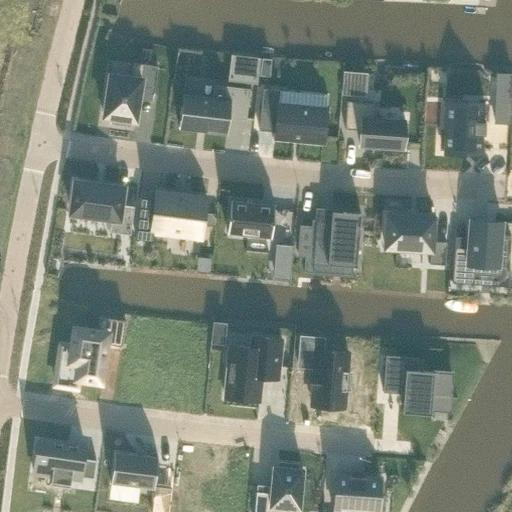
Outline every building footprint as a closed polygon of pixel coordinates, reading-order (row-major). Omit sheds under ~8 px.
[(247,83),(257,84),(260,55),(250,54),(247,83)] [(271,60),(262,59),(260,76),(269,76),(271,60)] [(130,77),(110,74),(103,117),(111,118),(110,122),(130,125),(130,121),(135,121),(139,91),(154,94),(158,66),(133,62),(130,77)] [(184,96),(180,128),(227,134),(228,118),(245,120),(249,90),(214,86),(212,99),(184,96)] [(280,91),(263,89),(259,131),(275,132),(274,139),(324,144),(327,109),(278,104),(280,91)] [(375,103),(346,101),(345,129),(360,130),(359,146),(403,149),(405,121),(374,119),(375,103)] [(445,103),(443,152),(482,154),(484,104),(445,103)] [(123,188),(75,182),(71,214),(113,219),(111,231),(129,234),(132,208),(120,206),(123,188)] [(141,199),(136,239),(152,241),(153,232),(202,238),(207,199),(156,192),(155,200),(141,199)] [(275,206),(231,202),(227,234),(271,238),(275,206)] [(356,267),(361,214),(332,211),(331,222),(312,220),(310,250),(298,249),(298,251),(305,251),(304,272),(313,272),(328,273),(328,265),(356,267)] [(417,217),(387,215),(385,248),(430,251),(430,264),(445,265),(446,243),(432,242),(433,218),(418,217),(418,216),(417,216),(417,217)] [(455,247),(452,282),(473,285),(474,272),(498,274),(502,223),(469,220),(467,248),(455,247)] [(125,321),(100,317),(98,332),(74,328),(70,358),(59,357),(56,384),(76,387),(77,379),(101,383),(104,362),(105,363),(106,361),(104,361),(105,354),(107,354),(107,353),(105,353),(106,345),(122,347),(125,321)] [(300,336),(298,366),(314,367),(313,374),(310,374),(310,377),(311,377),(311,386),(309,386),(309,390),(312,390),(311,406),(344,408),(345,389),(350,389),(350,372),(347,372),(348,352),(323,350),(324,338),(300,336)] [(225,398),(259,402),(262,378),(278,379),(282,340),(252,337),(251,348),(230,346),(229,350),(227,350),(226,361),(228,362),(225,398)] [(412,358),(386,356),(383,393),(404,394),(402,413),(431,415),(432,397),(449,399),(451,374),(407,370),(408,359),(412,359),(412,358)] [(34,458),(35,458),(33,473),(52,475),(50,485),(70,488),(71,478),(81,480),(81,477),(94,479),(96,461),(94,461),(94,463),(83,461),(85,448),(38,441),(36,452),(35,452),(34,458)] [(158,458),(115,452),(111,484),(154,490),(158,458)] [(194,458),(190,488),(235,493),(238,463),(221,461),(221,460),(211,459),(211,460),(194,458)] [(256,492),(254,511),(270,511),(271,507),(299,510),(303,470),(298,469),(298,465),(279,463),(278,467),(273,467),(271,493),(256,492)] [(337,476),(334,511),(378,511),(380,479),(337,476)]
